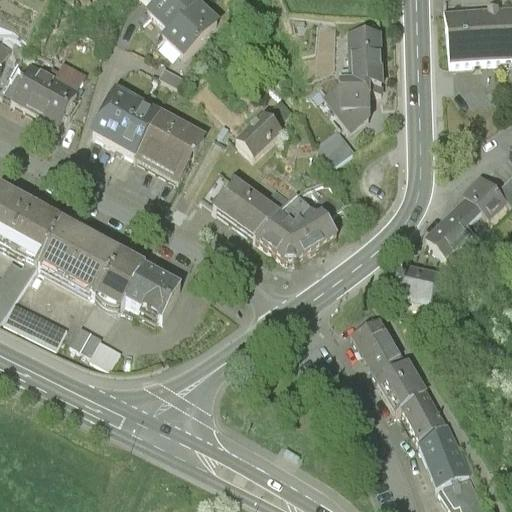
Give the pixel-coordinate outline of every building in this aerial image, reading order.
[(168,0),(146,23),(169,45),(198,14),(204,8),(195,0),(168,0)] [(220,35),(198,14),(169,45),(162,51),(184,72),(220,35)] [(447,76),(511,70),(511,20),(443,27),(447,76)] [(348,50),(350,98),(368,98),(381,97),(380,49),(348,50)] [(55,88),(77,100),(89,78),(67,65),(55,88)] [(32,75),(13,109),(58,134),(77,100),(55,88),(32,75)] [(182,89),(165,79),(159,89),(176,99),(182,89)] [(368,98),(350,98),(341,99),(342,124),(369,123),(368,98)] [(342,124),(341,99),(323,113),(350,147),(369,132),(369,123),(342,124)] [(93,143),(114,155),(137,114),(116,102),(93,143)] [(158,125),(137,114),(114,155),(135,166),(158,125)] [(200,148),(158,125),(135,166),(177,189),(200,148)] [(281,143),(264,125),(236,151),(254,169),(281,143)] [(338,144),(316,162),(327,185),(354,164),(338,144)] [(511,219),(511,184),(495,203),(506,214),(511,219)] [(212,217),(254,247),(278,224),(279,222),(234,189),(212,217)] [(463,208),(465,210),(480,225),(488,232),(506,214),(495,203),(481,189),(463,208)] [(62,227),(2,194),(0,198),(0,249),(27,265),(38,271),(62,227)] [(296,207),(279,222),(278,224),(293,236),(310,220),(296,207)] [(465,210),(450,225),(465,241),(480,225),(465,210)] [(293,236),(278,224),(254,247),(291,273),(337,243),(322,221),(317,225),(310,220),(293,236)] [(472,247),(465,241),(450,225),(424,251),(452,279),(468,262),(462,256),(472,247)] [(38,271),(96,304),(120,260),(62,227),(38,271)] [(144,273),(120,260),(96,304),(120,317),(125,308),(144,273)] [(22,273),(10,266),(0,283),(0,327),(38,271),(27,265),(22,273)] [(180,293),(144,273),(125,308),(160,328),(180,293)] [(442,285),(409,278),(402,311),(434,318),(442,285)] [(408,372),(382,327),(351,345),(378,390),(408,372)] [(90,361),(101,340),(78,329),(67,349),(90,361)] [(112,375),(122,354),(101,343),(90,364),(112,375)] [(408,372),(378,390),(396,422),(401,419),(427,404),(408,372)] [(446,439),(427,404),(401,419),(419,452),(446,439)] [(446,439),(419,452),(437,496),(469,485),(446,439)] [(477,511),(469,489),(439,501),(445,511),(477,511)]
